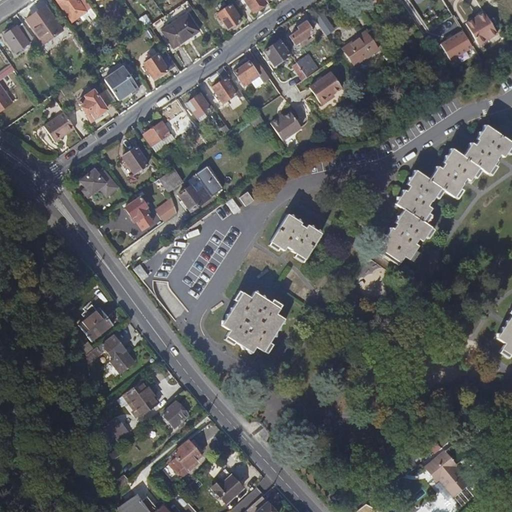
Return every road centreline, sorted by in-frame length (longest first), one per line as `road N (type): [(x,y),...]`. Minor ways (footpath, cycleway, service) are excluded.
road 1 (secondary): [(312,511),(208,399),(40,180)]
road 2 (residential): [(40,180),(302,0)]
road 3 (track): [(92,511),(0,329)]
